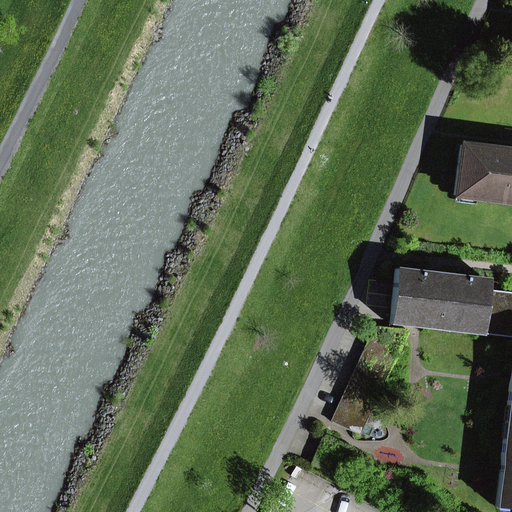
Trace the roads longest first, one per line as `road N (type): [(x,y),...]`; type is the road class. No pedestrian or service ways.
road 1 (track): [(378,0),(131,511)]
road 2 (residential): [(484,0),(249,511)]
road 3 (track): [(79,0),(0,163)]
